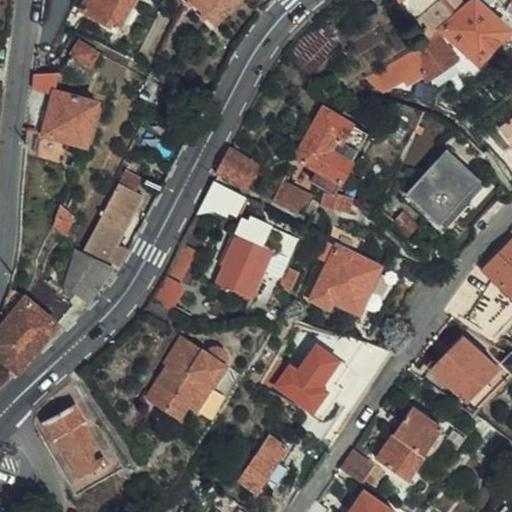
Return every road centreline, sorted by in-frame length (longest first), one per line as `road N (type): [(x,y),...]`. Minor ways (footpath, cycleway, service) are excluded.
road 1 (primary): [(3,413),(128,290),(262,38),(300,0)]
road 2 (residential): [(284,511),(489,220),(511,202)]
road 3 (tertiary): [(0,275),(26,0)]
